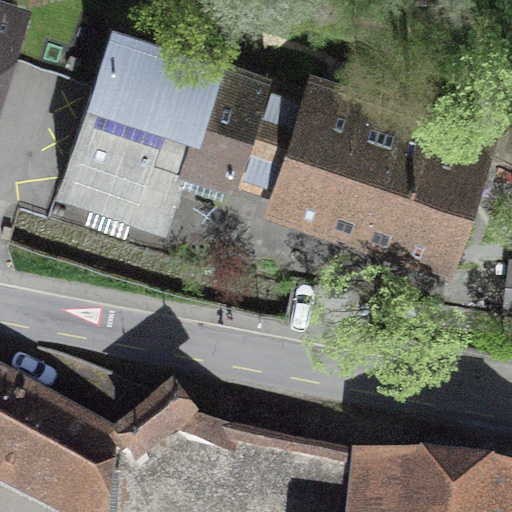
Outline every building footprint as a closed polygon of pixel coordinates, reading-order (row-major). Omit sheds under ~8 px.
[(0,78),(20,21),(0,14),(0,78)] [(113,27),(60,183),(165,219),(187,154),(287,187),(286,188),(288,189),(319,97),(329,69),(272,49),(262,77),(113,27)] [(350,39),(343,59),(391,76),(399,56),(350,39)] [(288,189),(444,242),(474,149),(444,139),(448,129),(435,125),(431,135),(319,97),(288,189)] [(0,474),(72,511),(106,511),(113,448),(116,439),(0,378),(0,474)] [(148,475),(200,434),(195,425),(187,412),(176,403),(163,401),(116,439),(113,448),(125,456),(136,471),(141,467),(148,475)] [(511,511),(511,478),(390,462),(379,463),(373,511),(511,511)]
